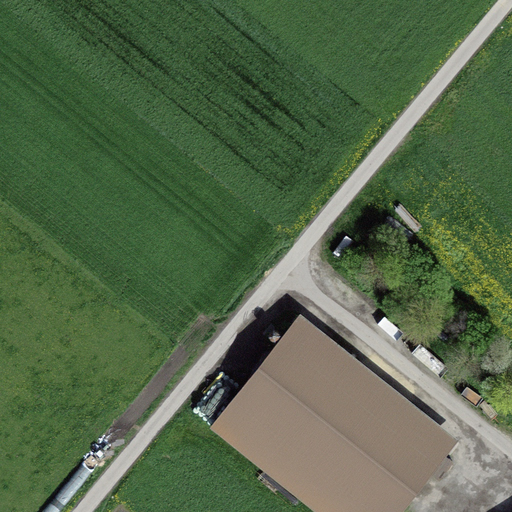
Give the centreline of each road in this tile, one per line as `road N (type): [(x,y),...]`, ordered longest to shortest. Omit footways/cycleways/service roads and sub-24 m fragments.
road 1 (residential): [(511,0),(288,270),(511,447)]
road 2 (track): [(88,511),(288,270)]
